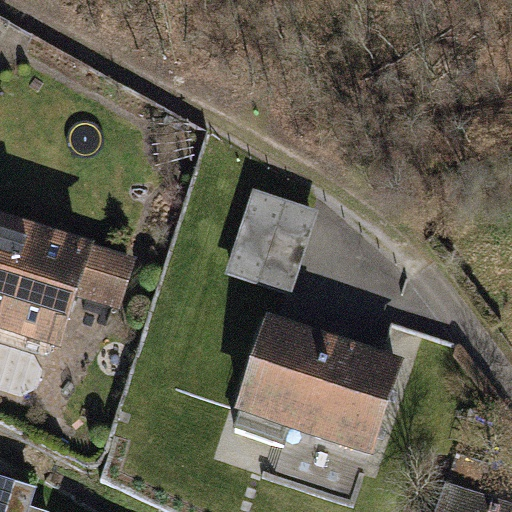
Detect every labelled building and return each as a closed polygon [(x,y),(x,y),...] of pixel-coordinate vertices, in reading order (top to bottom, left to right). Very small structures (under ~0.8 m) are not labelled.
[(321,224),(255,203),(229,289),(295,309),(321,224)] [(144,276),(0,232),(0,340),(68,361),(83,311),(130,325),(144,276)] [(376,479),(409,375),(271,332),(238,435),(376,479)] [(0,511),(23,511),(30,489),(0,480),(0,511)] [(511,511),(452,492),(445,511),(511,511)]
